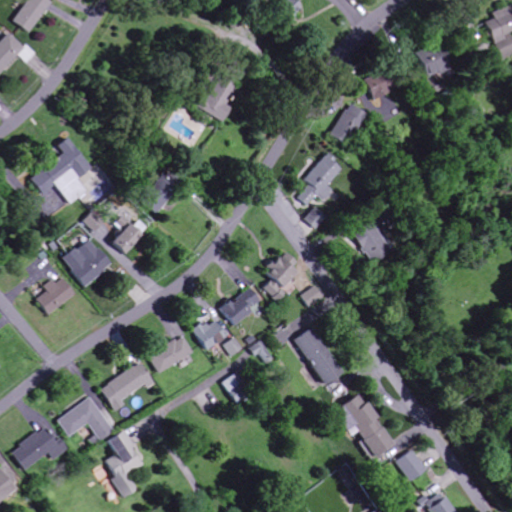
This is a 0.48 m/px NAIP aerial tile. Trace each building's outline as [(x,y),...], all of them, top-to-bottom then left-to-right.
[(46,5),(39,0),(21,0),(24,1),(8,23),(24,35),(46,5)] [(271,0),(261,12),(278,28),(296,8),(289,2),(291,0),(271,0)] [(511,55),(511,47),(506,33),(511,30),(511,10),(510,5),(486,14),(488,20),(481,23),(496,61),(511,55)] [(0,38),(0,69),(19,51),(3,35),(0,38)] [(445,70),(435,44),(411,54),(421,80),(445,70)] [(217,123),(226,108),(220,105),(240,71),(223,61),(194,110),(217,123)] [(358,84),(370,102),(393,88),(382,69),(358,84)] [(344,147),(363,117),(345,106),(326,136),(344,147)] [(25,180),(36,195),(61,177),(67,185),(57,192),(64,203),(79,192),(71,180),(84,171),(63,140),(52,147),(58,156),(25,180)] [(312,196),(316,199),(338,170),(321,157),(291,196),(305,206),(312,196)] [(136,202),(151,214),(176,183),(161,171),(136,202)] [(300,220),(310,229),(320,220),(311,210),(300,220)] [(139,233),(119,215),(110,226),(116,232),(105,243),(118,255),(139,233)] [(386,254),(365,221),(346,234),(367,267),(386,254)] [(78,288),(105,268),(84,240),(57,260),(78,288)] [(257,288),(267,297),(296,268),(280,253),(258,275),(264,281),(257,288)] [(40,293),(31,300),(42,316),(69,297),(55,278),(38,290),(40,293)] [(256,302),(241,287),(215,313),(230,328),(256,302)] [(186,332),(200,352),(220,339),(206,318),(186,332)] [(288,342),(319,386),(337,374),(306,329),(288,342)] [(142,357),(152,375),(187,356),(177,337),(142,357)] [(96,393),(109,411),(147,382),(133,364),(96,393)] [(223,392),(234,384),(229,377),(218,385),(223,392)] [(344,438),(351,434),(366,458),(387,445),(355,394),(328,411),(344,438)] [(54,420),(64,437),(84,425),(94,441),(107,433),(86,400),(54,420)] [(19,472),(44,454),(49,461),(63,451),(44,425),(5,453),(19,472)] [(119,498),(132,491),(122,474),(138,464),(119,432),(101,442),(110,458),(99,464),(119,498)] [(404,483),(421,471),(407,451),(390,462),(404,483)] [(0,498),(10,491),(0,477),(0,498)] [(428,511),(449,511),(443,497),(425,504),(428,511)]
